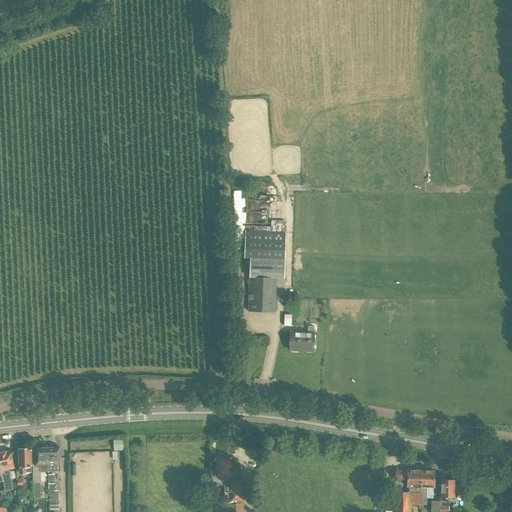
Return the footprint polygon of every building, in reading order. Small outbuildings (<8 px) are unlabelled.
[(237,192),(237,206),(245,205),(245,199),(241,199),(241,192),(237,192)] [(275,312),(276,278),(284,278),(286,233),(246,231),(244,257),(251,258),(248,311),(275,312)] [(314,351),(315,326),(309,326),(308,331),(290,330),(290,350),(314,351)] [(48,465),(48,445),(43,445),(42,447),(35,447),(35,464),(33,464),(33,482),(41,482),(41,465),(48,465)] [(52,445),(48,445),(48,465),(60,465),(60,446),(53,446),(52,445)] [(19,448),(20,473),(27,473),(31,472),(31,466),(32,466),(31,448),(19,448)] [(0,464),(4,481),(3,481),(5,491),(13,489),(9,469),(14,468),(11,452),(7,452),(7,450),(0,451),(0,464)] [(225,504),(225,511),(243,511),(243,500),(244,500),(243,481),(231,481),(231,457),(216,457),(216,461),(211,461),(211,477),(224,476),(224,501),(227,501),(227,504),(225,504)] [(422,491),(422,470),(408,470),(395,470),(395,480),(407,480),(407,486),(410,486),(409,491),(422,491)] [(434,470),(422,470),(422,491),(422,498),(422,505),(427,505),(427,487),(434,487),(434,470)] [(54,474),(48,474),(50,503),(58,502),(58,494),(55,494),(54,474)] [(438,498),(438,511),(449,511),(449,503),(448,503),(448,497),(455,497),(455,479),(441,479),(440,497),(441,498),(438,498)] [(400,492),(395,492),(394,511),(409,511),(410,493),(400,492)] [(430,511),(438,511),(438,498),(431,498),(430,511)]
